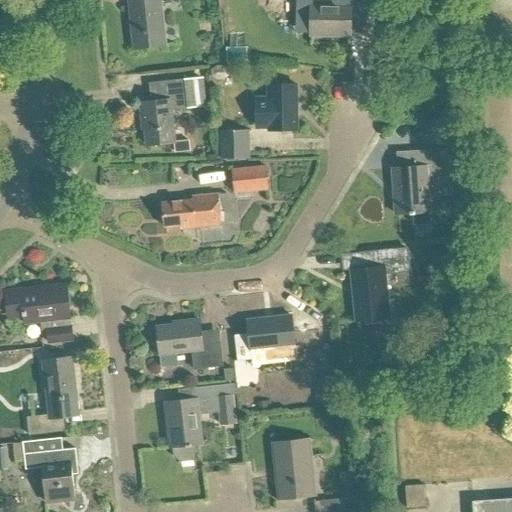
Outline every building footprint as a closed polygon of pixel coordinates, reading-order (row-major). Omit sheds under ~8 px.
[(137,0),(128,1),(134,48),(166,44),(161,4),(173,3),(172,0),(137,0)] [(350,0),(351,4),(311,3),(311,35),(350,36),(351,12),(367,13),(366,0),(350,0)] [(511,0),(484,0),(488,54),(511,52),(511,0)] [(226,45),(226,60),(246,59),(246,44),(226,45)] [(151,101),(140,103),(142,119),(144,119),(147,145),(175,142),(171,110),(205,107),(202,77),(149,83),(151,101)] [(267,85),(267,95),(254,96),(255,129),(268,129),(268,130),(297,130),(296,84),(267,85)] [(250,158),(249,129),(219,130),(220,158),(250,158)] [(456,175),(454,151),(442,151),(442,149),(415,151),(416,167),(393,168),(396,214),(412,213),(413,224),(430,223),(427,177),(456,175)] [(266,166),(232,169),(234,192),(268,189),(266,166)] [(182,229),(222,225),(219,194),(193,196),(194,200),(162,203),(165,227),(182,225),(182,229)] [(350,270),(356,320),(389,317),(384,274),(408,272),(405,248),(359,253),(361,268),(350,270)] [(67,286),(21,291),(0,293),(0,294),(6,294),(12,315),(11,315),(11,316),(23,315),(24,323),(40,321),(41,330),(47,339),(48,344),(74,341),(72,324),(71,324),(67,286)] [(291,315),(247,320),(249,334),(235,335),(238,361),(252,359),(251,351),(263,349),(264,360),(277,359),(280,361),(291,359),(294,356),(293,346),(294,346),(291,315)] [(183,324),(157,326),(161,367),(178,365),(176,353),(191,351),(193,369),(223,366),(220,339),(202,341),(199,319),(183,321),(183,324)] [(42,360),(48,414),(27,416),(29,434),(65,430),(63,417),(79,415),(72,356),(42,360)] [(232,368),(224,369),(225,382),(234,381),(232,368)] [(316,402),(337,400),(335,376),(314,378),(316,402)] [(196,399),(165,402),(170,447),(173,447),(173,451),(175,455),(178,459),(181,461),(195,459),(193,445),(202,444),(199,413),(219,411),(220,424),(235,423),(231,385),(195,388),(196,399)] [(271,399),(257,400),(258,409),(272,408),(271,399)] [(74,448),(63,450),(62,437),(23,441),(23,442),(13,443),(15,464),(24,463),(25,470),(41,468),(46,503),(75,499),(71,463),(76,463),(74,448)] [(273,443),(277,499),(314,496),(310,440),(273,443)] [(0,463),(11,460),(5,442),(0,443),(0,463)] [(351,471),(339,472),(341,487),(352,486),(351,471)] [(405,485),(407,508),(427,507),(425,484),(405,485)] [(338,511),(357,510),(357,507),(369,505),(368,493),(347,495),(347,497),(315,500),(315,499),(314,499),(315,511),(338,511)] [(511,511),(511,497),(472,501),(472,511),(511,511)]
